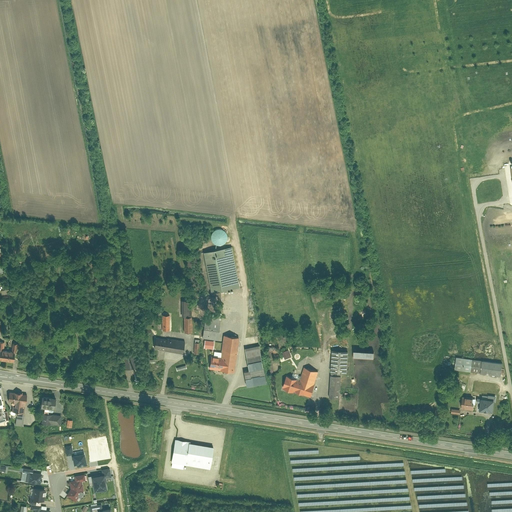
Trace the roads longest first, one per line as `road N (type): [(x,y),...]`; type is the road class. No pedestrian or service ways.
road 1 (secondary): [(511,455),(0,375)]
road 2 (track): [(121,511),(105,391)]
